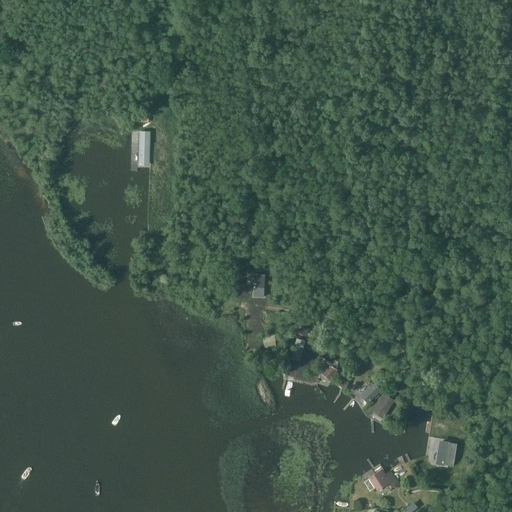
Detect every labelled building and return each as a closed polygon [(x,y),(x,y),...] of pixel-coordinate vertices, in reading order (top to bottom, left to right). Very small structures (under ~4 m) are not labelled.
[(153,132),(138,131),(137,160),(152,161),(153,132)] [(253,288),(253,297),(263,297),(264,297),(265,288),(265,280),(266,275),(264,275),(263,275),(258,274),(257,274),(254,274),(253,283),(257,283),(257,288),(253,288)] [(306,335),(308,329),(300,327),(298,333),(306,335)] [(264,348),(276,346),(275,335),(263,337),(264,348)] [(296,338),(291,358),(300,361),(305,340),(296,338)] [(338,362),(339,360),(334,357),(332,361),(328,359),(320,371),(331,378),(337,370),(338,372),(343,365),(338,362)] [(393,380),(390,384),(403,390),(405,385),(402,384),(402,383),(395,380),(395,381),(393,380)] [(376,381),(361,394),(369,402),(383,388),(376,381)] [(384,417),(395,398),(385,392),(373,410),(384,417)] [(440,440),(437,464),(446,465),(454,466),(457,444),(450,442),(440,440)] [(475,452),(467,451),(465,461),(473,462),(475,452)] [(386,473),(383,468),(370,476),(378,490),(390,482),(393,486),(400,482),(391,470),(386,473)] [(406,509),(404,511),(413,511),(416,510),(411,503),(405,508),(406,509)]
